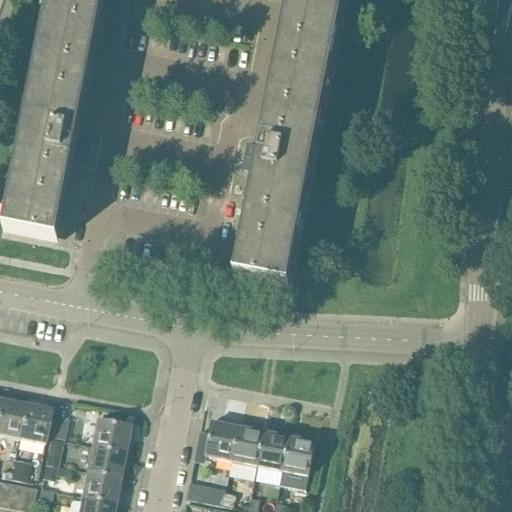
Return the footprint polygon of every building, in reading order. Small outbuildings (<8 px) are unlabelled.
[(52,244),(68,162),(75,163),(88,153),(91,141),(73,137),(99,0),(52,0),(7,235),(52,244)] [(261,175),(241,281),(286,289),(342,0),(295,0),(266,151),(248,147),(246,160),(254,174),(261,175)] [(0,403),(0,440),(18,444),(25,409),(0,403)] [(44,449),(51,414),(25,409),(18,444),(44,449)] [(55,422),(51,442),(64,444),(68,425),(67,424),(55,422)] [(129,432),(94,425),(89,451),(124,458),(129,432)] [(212,426),(206,461),(232,466),(239,431),(212,426)] [(239,431),(232,466),(257,471),(264,436),(239,431)] [(264,436),(257,471),(282,476),(289,441),(264,436)] [(289,441),(282,476),(308,481),(315,446),(289,441)] [(69,447),(50,444),(48,454),(67,458),(69,447)] [(84,476),(88,477),(119,483),(124,458),(89,451),(84,476)] [(14,464),(10,484),(27,488),(27,487),(31,468),(14,464)] [(42,477),(41,482),(55,485),(56,480),(65,481),(66,474),(57,472),(58,471),(44,468),(42,477)] [(79,501),(83,502),(114,508),(119,483),(88,477),(84,476),(79,501)] [(0,486),(0,510),(6,511),(11,488),(0,486)] [(190,486),(186,503),(196,505),(206,507),(209,493),(209,490),(190,486)] [(11,488),(6,511),(18,511),(23,491),(11,488)] [(23,491),(18,511),(31,511),(35,493),(23,491)] [(39,493),(38,503),(51,505),(53,496),(39,493)] [(225,497),(222,510),(230,511),(231,511),(234,499),(225,497)] [(77,511),(113,511),(114,508),(83,502),(79,501),(77,511)] [(251,502),(248,511),(258,511),(260,504),(251,502)]
